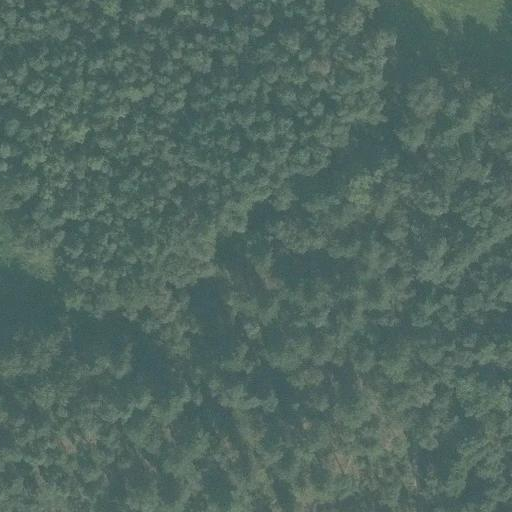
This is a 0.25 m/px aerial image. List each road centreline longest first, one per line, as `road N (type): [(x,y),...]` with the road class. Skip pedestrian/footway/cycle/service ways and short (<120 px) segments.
road 1 (track): [(418,55),(378,127),(135,292),(0,366)]
road 2 (track): [(378,127),(440,303),(443,511)]
